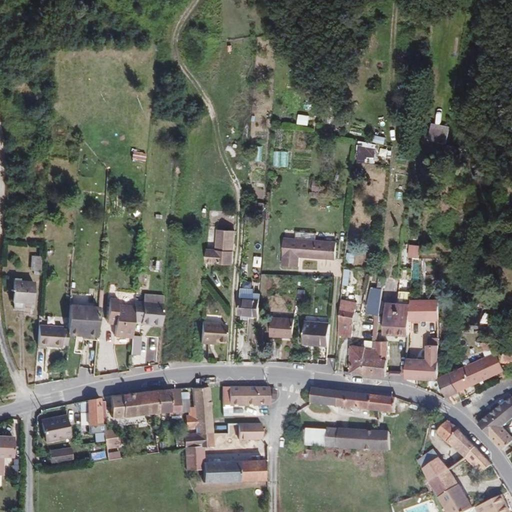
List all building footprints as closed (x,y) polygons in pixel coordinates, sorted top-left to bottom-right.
[(431,115),(428,138),(435,139),(435,136),(439,116),(431,115)] [(444,140),(448,118),(439,116),(435,136),(435,139),(444,140)] [(357,163),(376,164),(377,144),(358,143),(357,163)] [(132,158),(145,160),(146,153),(133,152),(132,158)] [(296,154),(294,168),(309,169),(310,155),(296,154)] [(232,263),(235,231),(208,229),(207,250),(206,261),(216,262),(232,263)] [(282,265),(299,267),(300,256),(335,259),(337,242),(284,238),(282,265)] [(409,246),(408,259),(420,260),(420,246),(409,246)] [(355,253),(347,253),(346,262),(354,263),(355,253)] [(33,271),(40,271),(41,256),(34,256),(33,271)] [(412,270),(400,269),(399,279),(411,280),(412,270)] [(351,372),(352,373),(386,376),(387,373),(388,359),(377,359),(377,350),(377,349),(377,341),(379,315),(382,289),(384,277),(380,277),(379,277),(378,288),(372,287),(367,313),(376,315),(376,318),(374,341),(373,348),(365,347),(352,345),(351,372)] [(23,302),(32,303),(33,283),(19,282),(20,279),(14,278),(13,289),(11,289),(11,291),(13,291),(12,301),(14,301),(14,309),(22,309),(23,302)] [(241,288),(239,314),(259,316),(260,294),(254,293),(254,289),(241,288)] [(411,294),(398,293),(398,303),(410,304),(410,300),(411,294)] [(149,324),(161,326),(164,296),(144,295),(144,303),(135,302),(134,307),(133,321),(141,321),(149,322),(149,324)] [(115,324),(114,336),(132,337),(132,336),(133,321),(134,307),(118,305),(118,299),(109,299),(108,319),(116,319),(115,324)] [(356,309),(357,302),(342,299),(340,313),(340,317),(338,334),(345,335),(352,337),(354,324),(354,322),(355,311),(355,312),(356,309)] [(439,320),(438,300),(410,300),(410,304),(410,320),(439,320)] [(397,334),(398,303),(386,303),(384,333),(397,334)] [(410,320),(410,304),(398,303),(397,334),(403,334),(409,334),(410,320)] [(97,335),(99,308),(70,305),(68,330),(67,335),(79,336),(79,333),(97,335)] [(272,317),(271,336),(294,338),(295,318),(272,317)] [(320,343),(319,344),(329,345),(331,323),(306,321),(304,342),(320,343)] [(221,323),(202,322),(201,343),(210,343),(210,341),(225,343),(226,325),(221,325),(221,323)] [(62,327),(38,326),(37,345),(61,347),(61,344),(66,345),(67,335),(68,330),(62,330),(62,327)] [(139,355),(141,337),(132,336),(132,337),(131,355),(139,355)] [(388,351),(388,341),(377,341),(377,349),(377,350),(388,351)] [(491,342),(480,342),(486,357),(495,353),(496,352),(491,342)] [(511,344),(503,343),(501,362),(511,362),(511,344)] [(319,344),(318,358),(328,359),(329,345),(319,344)] [(416,378),(439,380),(439,377),(439,345),(427,345),(428,359),(407,358),(407,366),(407,374),(407,378),(416,378)] [(388,359),(388,351),(377,350),(377,359),(388,359)] [(503,379),(506,377),(504,371),(496,352),(495,353),(486,357),(461,368),(450,373),(459,391),(460,394),(461,396),(467,393),(465,388),(501,372),(503,379)] [(451,395),(459,391),(450,373),(439,377),(439,380),(448,397),(449,397),(451,395)] [(257,386),(225,385),(226,404),(259,405),(257,386)] [(257,386),(259,405),(269,406),(268,387),(257,386)] [(206,388),(188,389),(191,417),(192,430),(192,435),(210,435),(206,388)] [(156,392),(159,416),(169,415),(169,418),(181,417),(176,390),(156,392)] [(313,391),(313,399),(314,407),(369,415),(368,398),(313,391)] [(112,422),(159,416),(156,392),(108,399),(112,422)] [(368,398),(369,415),(378,417),(397,419),(399,404),(368,398)] [(511,418),(511,398),(505,402),(504,403),(501,405),(493,413),(491,414),(504,426),(511,418)] [(98,401),(73,405),(74,409),(78,414),(86,413),(88,426),(107,423),(104,404),(98,404),(98,401)] [(484,419),(479,424),(503,450),(511,442),(511,435),(504,426),(491,414),(490,415),(488,417),(484,419)] [(71,440),(66,419),(53,422),(52,421),(51,421),(50,423),(50,425),(42,428),(47,446),(71,440)] [(447,446),(461,460),(477,449),(467,438),(458,429),(449,425),(435,438),(447,446)] [(262,430),(237,429),(238,445),(262,446),(262,430)] [(300,431),(298,451),(307,452),(310,432),(300,431)] [(108,443),(109,448),(122,447),(120,432),(108,434),(108,443)] [(329,434),(310,432),(307,452),(326,453),(329,434)] [(329,434),(326,453),(374,458),(376,439),(329,434)] [(186,451),(187,471),(203,471),(204,483),(263,482),(263,464),(202,465),(200,450),(211,450),(210,435),(192,435),(185,436),(186,451)] [(18,439),(0,439),(0,474),(3,474),(3,458),(18,457),(18,439)] [(376,439),(374,458),(385,458),(387,440),(376,439)] [(424,470),(442,457),(437,446),(419,460),(424,470)] [(477,477),(492,468),(477,449),(461,460),(477,477)] [(73,451),(48,456),(51,467),(74,462),(73,451)] [(430,483),(449,469),(442,457),(424,470),(430,483)] [(444,511),(469,511),(471,511),(449,469),(430,483),(444,511)] [(508,511),(502,498),(484,508),(485,511),(508,511)]
